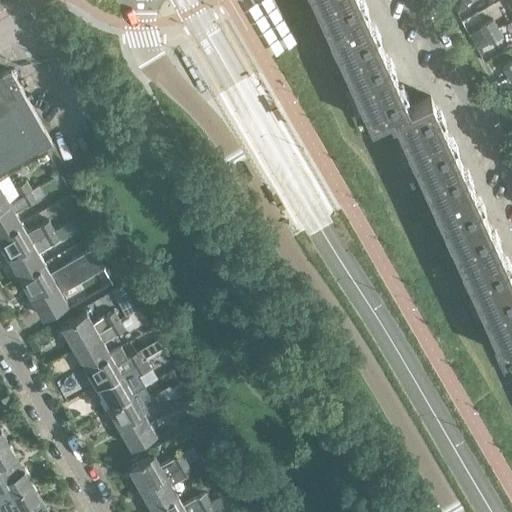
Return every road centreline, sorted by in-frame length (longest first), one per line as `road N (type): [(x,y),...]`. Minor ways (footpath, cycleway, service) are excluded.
road 1 (unclassified): [(140,0),(151,59),(219,134),(454,511)]
road 2 (residential): [(102,511),(0,337)]
road 3 (residential): [(414,0),(511,176)]
